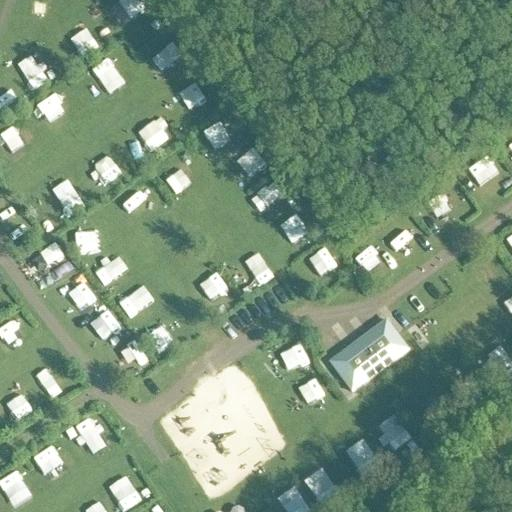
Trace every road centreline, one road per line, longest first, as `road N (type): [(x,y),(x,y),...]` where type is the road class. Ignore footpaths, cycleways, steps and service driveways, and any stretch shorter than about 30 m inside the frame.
road 1 (track): [(0,257),(105,393),(139,413),(156,411),(271,332),(387,299),(511,208)]
road 2 (track): [(105,393),(0,460)]
